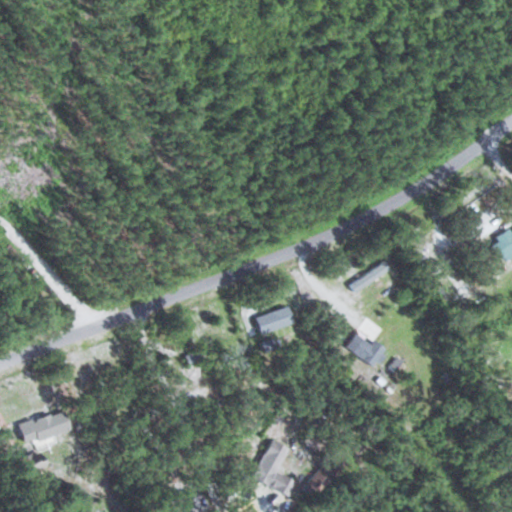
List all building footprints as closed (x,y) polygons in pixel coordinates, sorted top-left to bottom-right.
[(511,228),(489,241),(499,260),(511,253),(511,228)] [(377,275),(374,266),(337,281),(340,289),(377,275)] [(258,336),(292,322),(285,305),(251,319),(258,336)] [(382,357),(363,338),(350,350),(369,369),(382,357)] [(202,361),(198,350),(182,355),(186,366),(202,361)] [(34,441),(68,430),(62,410),(6,427),(21,473),(42,467),(34,441)] [(251,475),(260,480),(278,446),(269,441),(251,475)] [(305,482),(316,493),(344,465),(333,454),(305,482)]
